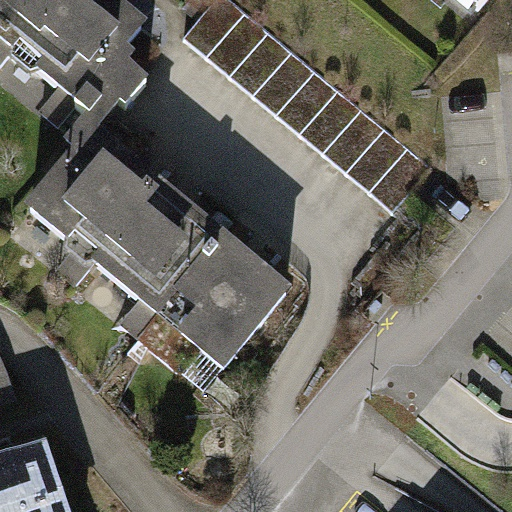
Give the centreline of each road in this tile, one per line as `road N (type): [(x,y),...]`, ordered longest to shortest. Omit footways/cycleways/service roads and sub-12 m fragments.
road 1 (residential): [(511,212),(273,511)]
road 2 (unknown): [(149,511),(0,340)]
